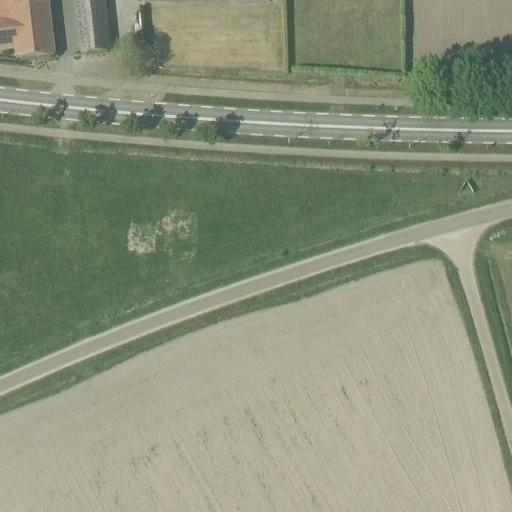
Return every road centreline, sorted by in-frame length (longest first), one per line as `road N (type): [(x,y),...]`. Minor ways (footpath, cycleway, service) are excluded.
road 1 (secondary): [(511,131),(193,120),(0,101)]
road 2 (unclassified): [(0,387),(217,299),(452,225)]
road 3 (unclassified): [(511,444),(452,225)]
